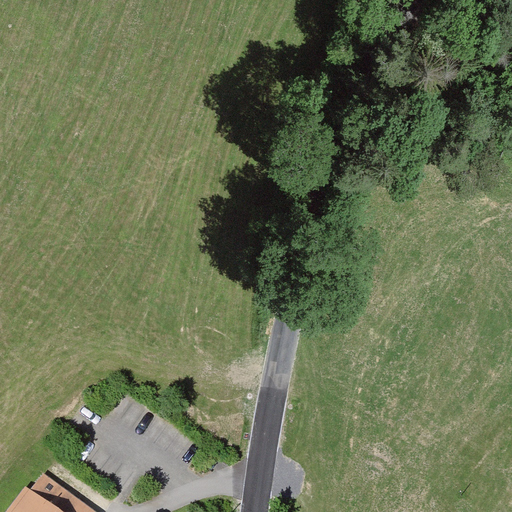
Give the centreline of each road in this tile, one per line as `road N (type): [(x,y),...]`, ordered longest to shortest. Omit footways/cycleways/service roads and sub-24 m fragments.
road 1 (unclassified): [(257,511),(298,304),(405,5)]
road 2 (unknown): [(189,489),(93,408)]
road 3 (unclassified): [(511,69),(405,5)]
